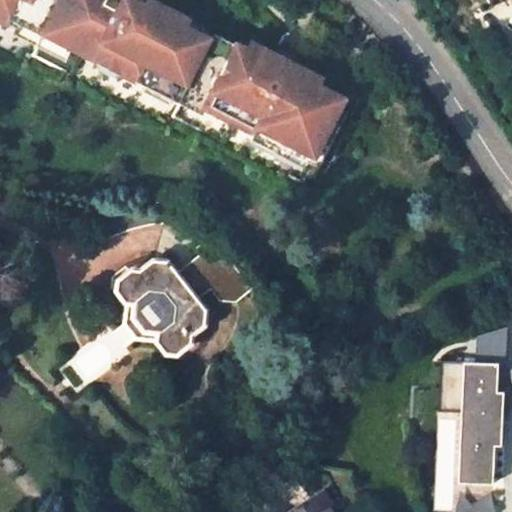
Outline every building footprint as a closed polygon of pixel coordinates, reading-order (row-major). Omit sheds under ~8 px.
[(0,0),(0,21),(6,24),(10,17),(135,83),(139,75),(180,96),(183,90),(217,110),(214,115),(254,137),(257,130),(313,160),(346,99),(305,78),(308,70),(261,46),(258,54),(237,44),(235,48),(211,35),(209,39),(187,28),(170,20),(175,11),(153,0),(0,0)] [(191,19),(175,11),(170,20),(187,28),(191,19)] [(194,260),(176,272),(168,262),(153,260),(138,270),(134,269),(118,280),(117,291),(125,302),(126,326),(136,340),(155,340),(166,353),(176,355),(191,346),(193,336),(206,326),(207,311),(198,299),(216,287),(216,285),(225,278),(206,253),(194,260)] [(508,358),(449,353),(444,403),(468,405),(462,475),(497,478),(500,440),(507,441),(511,387),(505,387),(508,358)] [(332,511),(320,492),(288,511),(332,511)]
